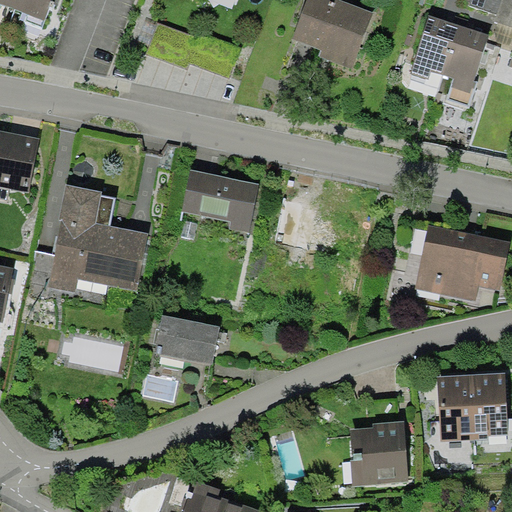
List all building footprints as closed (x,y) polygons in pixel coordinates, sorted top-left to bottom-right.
[(53,0),(0,0),(0,5),(26,15),(46,22),(53,0)] [(377,13),(338,0),(311,0),(297,47),(358,66),(377,13)] [(470,0),(469,6),(498,15),(502,0),(470,0)] [(511,0),(502,0),(498,15),(496,22),(511,27),(511,0)] [(488,34),(430,15),(411,73),(428,79),(431,69),(454,76),(451,86),(469,92),(488,34)] [(158,25),(147,56),(188,71),(191,63),(230,77),(241,48),(196,31),(194,38),(158,25)] [(41,141),(0,132),(0,200),(8,202),(11,189),(31,193),(41,141)] [(262,187),(192,174),(185,214),(232,223),(230,231),(252,235),(262,187)] [(103,195),(69,188),(56,256),(51,280),(77,286),(78,281),(140,292),(150,236),(112,228),(117,201),(103,198),(103,195)] [(351,262),(361,217),(303,204),(292,249),(351,262)] [(511,253),(511,249),(511,243),(484,238),(431,228),(418,291),(479,303),(482,287),(502,291),(511,253)] [(51,280),(56,256),(37,252),(28,294),(47,298),(51,280)] [(14,270),(0,266),(0,320),(4,321),(14,270)] [(223,329),(164,317),(157,355),(215,367),(223,329)] [(455,379),(435,380),(439,442),(506,438),(502,376),(481,377),(455,379)] [(371,430),(346,431),(349,487),(405,484),(402,423),(371,425),(371,430)] [(191,483),(181,511),(252,511),(216,500),(218,492),(191,483)]
